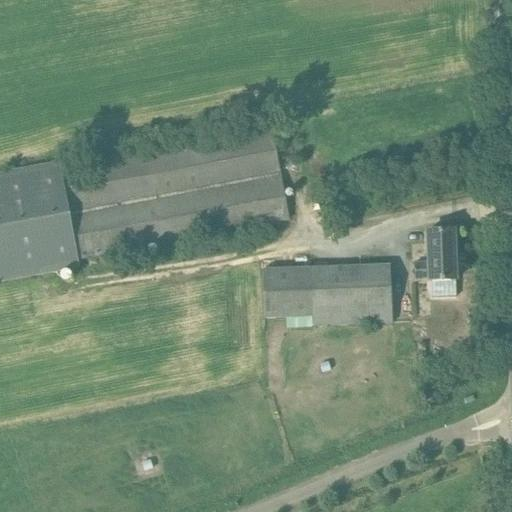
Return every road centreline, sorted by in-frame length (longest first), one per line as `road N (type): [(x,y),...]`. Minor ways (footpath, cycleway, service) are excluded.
road 1 (unclassified): [(254,511),(511,412)]
road 2 (tertiary): [(511,199),(502,0)]
